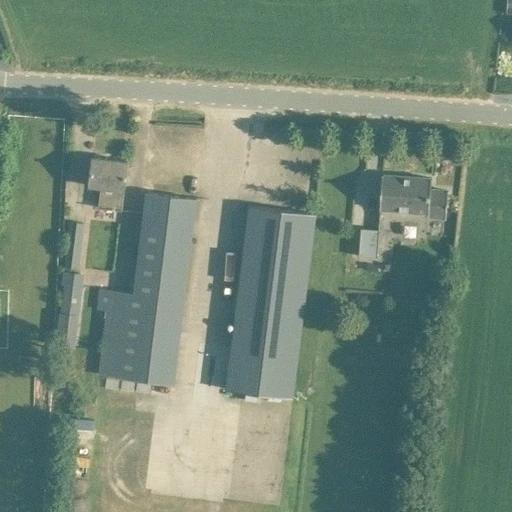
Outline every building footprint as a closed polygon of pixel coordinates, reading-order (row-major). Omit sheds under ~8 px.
[(122,209),(125,181),(127,161),(92,157),(89,186),(101,187),(99,206),(122,209)] [(382,175),(379,209),(428,213),(427,217),(446,218),(448,190),(430,189),(431,178),(382,175)] [(90,188),(89,204),(98,205),(100,188),(90,188)] [(183,299),(193,218),(196,198),(146,192),(144,212),(134,293),(183,299)] [(249,205),(247,225),(226,389),(291,397),(315,213),(249,205)] [(69,221),(64,266),(77,268),(83,223),(69,221)] [(377,257),(379,229),(360,228),(358,256),(377,257)] [(55,345),(75,347),(83,275),(64,273),(60,312),(58,312),(55,345)] [(106,320),(110,290),(99,288),(95,318),(106,320)]
